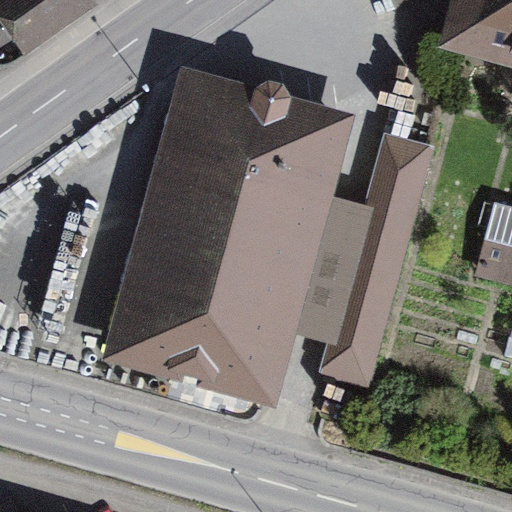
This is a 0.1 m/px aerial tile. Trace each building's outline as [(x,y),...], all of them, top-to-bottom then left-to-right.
[(0,0),(0,21),(6,30),(15,23),(27,40),(85,1),(84,0),(0,0)] [(511,0),(461,0),(465,1),(455,38),(511,53),(511,0)] [(284,96),(272,87),(263,90),(256,101),(191,83),(118,350),(266,391),(339,124),(283,109),(284,96)] [(365,380),(428,148),(385,137),(322,369),(365,380)] [(511,209),(495,205),(479,268),(511,276),(511,209)]
